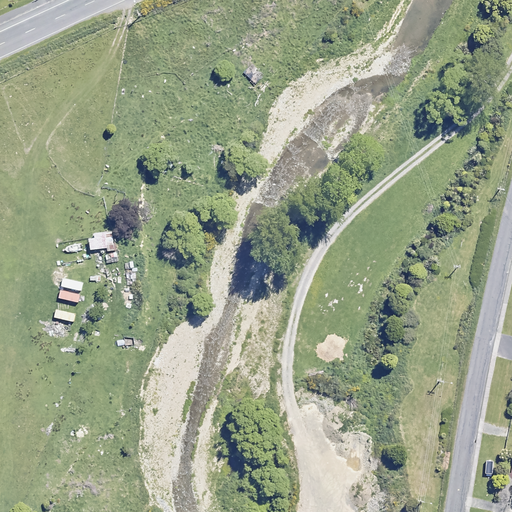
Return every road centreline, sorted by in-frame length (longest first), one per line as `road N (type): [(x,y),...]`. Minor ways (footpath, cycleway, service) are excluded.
road 1 (track): [(511,46),(489,82),(310,236),(265,304),(252,339),(254,386),(337,511)]
road 2 (residential): [(449,511),(511,178)]
